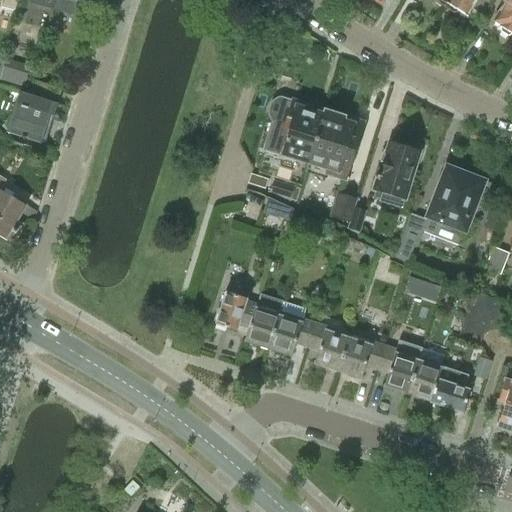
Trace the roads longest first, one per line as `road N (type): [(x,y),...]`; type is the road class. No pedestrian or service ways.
road 1 (residential): [(19,321),(117,0)]
road 2 (residential): [(511,482),(280,412),(254,421),(221,455)]
road 3 (residential): [(511,121),(288,0)]
road 4 (tertiary): [(221,455),(146,397),(19,321)]
road 5 (residential): [(227,152),(274,0)]
